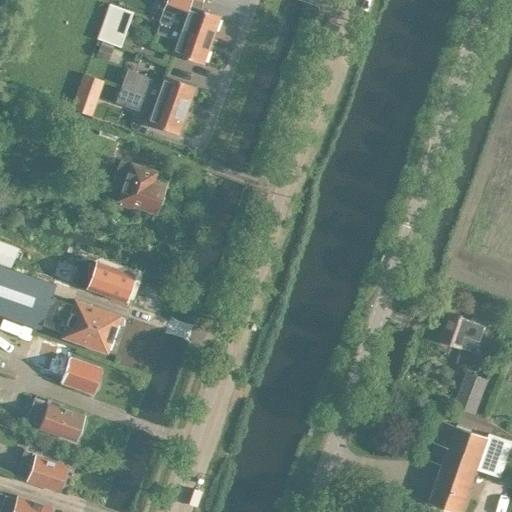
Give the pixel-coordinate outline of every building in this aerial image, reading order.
[(165,0),(158,21),(210,39),(219,16),(188,4),(189,0),(165,0)] [(96,37),(119,46),(132,11),(108,3),(96,37)] [(170,52),(202,63),(210,39),(158,21),(154,31),(175,39),(170,52)] [(119,85),(185,109),(194,84),(163,74),(158,87),(143,73),(126,67),(119,85)] [(102,79),(82,72),(69,107),(89,114),(102,79)] [(147,123),(177,134),(185,109),(119,85),(114,101),(125,105),(136,109),(150,110),(147,123)] [(80,141),(110,153),(115,138),(85,127),(80,141)] [(117,202),(131,207),(131,206),(154,213),(164,183),(154,179),(157,171),(129,160),(117,189),(113,201),(117,202)] [(96,261),(87,287),(124,301),(134,274),(96,261)] [(59,335),(105,352),(119,315),(73,298),(71,305),(51,298),(55,283),(0,264),(0,315),(39,329),(42,324),(61,332),(59,335)] [(484,323),(487,314),(474,310),(470,320),(458,315),(449,311),(440,338),(475,350),(479,339),(484,325),(485,323),(484,323)] [(479,339),(490,343),(494,329),(484,325),(479,339)] [(61,354),(63,345),(44,339),(35,364),(49,369),(47,376),(59,381),(59,380),(91,391),(100,368),(68,357),(61,354)] [(453,405),(474,413),(487,379),(465,371),(453,405)] [(61,407),(63,402),(48,397),(47,399),(33,395),(23,424),(36,429),(37,426),(74,440),(84,414),(61,407)] [(435,441),(432,452),(427,450),(424,457),(442,463),(429,500),(462,511),(477,467),(500,475),(511,440),(511,439),(488,431),(486,436),(438,418),(430,439),(435,441)] [(24,478),(58,490),(67,465),(34,453),(34,452),(23,448),(17,463),(29,467),(24,478)] [(50,511),(52,507),(16,495),(16,497),(4,492),(0,502),(0,511),(50,511)]
